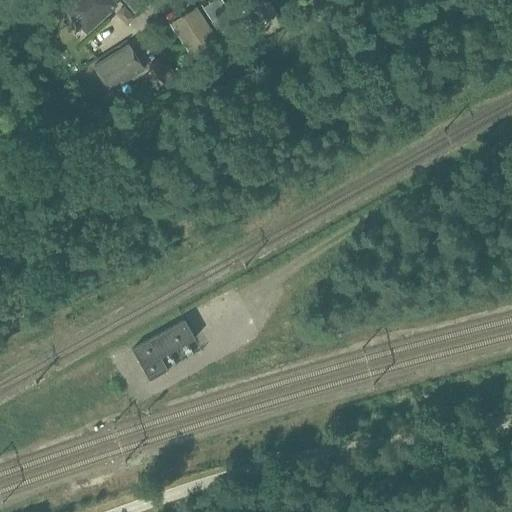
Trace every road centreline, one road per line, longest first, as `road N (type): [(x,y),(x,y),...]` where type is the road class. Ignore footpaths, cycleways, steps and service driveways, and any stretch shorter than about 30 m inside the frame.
road 1 (track): [(120,354),(141,392),(211,353),(228,304),(511,136)]
road 2 (track): [(357,0),(136,121),(187,227)]
